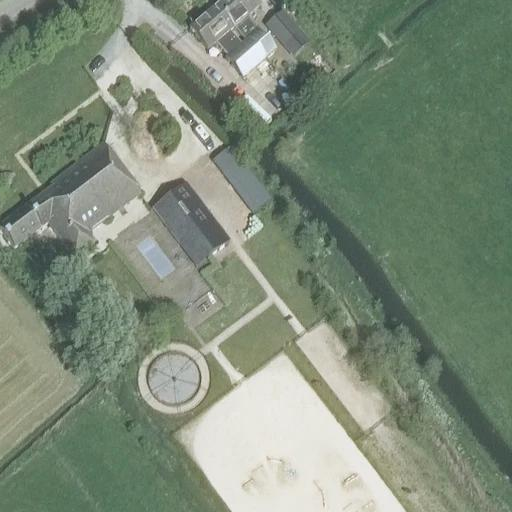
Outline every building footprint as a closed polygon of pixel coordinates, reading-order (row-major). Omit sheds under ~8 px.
[(275,52),(246,19),(259,7),(253,0),(224,0),(216,7),(228,20),(226,21),(233,29),(249,42),(260,54),(265,61),(275,52)] [(249,42),(233,29),(226,21),(228,20),(216,7),(189,31),(207,52),(215,45),(227,59),(225,61),(242,80),(265,61),(260,54),(249,42)] [(310,45),(300,34),(282,13),(267,26),(285,47),(293,41),(302,51),(310,45)] [(279,111),(254,90),(242,103),(267,125),(279,111)] [(87,235),(141,195),(103,146),(51,185),(53,188),(0,228),(0,235),(13,252),(47,225),(73,259),(94,244),(87,235)] [(233,146),(214,160),(254,215),(274,201),(233,146)] [(179,249),(193,238),(207,257),(229,241),(186,184),(151,211),(179,249)]
